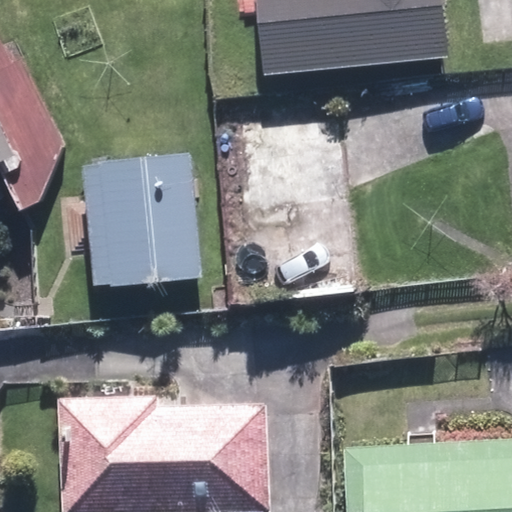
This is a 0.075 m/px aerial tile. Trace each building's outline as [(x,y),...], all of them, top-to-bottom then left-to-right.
[(251,0),(259,82),(443,64),(436,0),(251,0)] [(222,114),(238,289),(350,279),(334,104),(222,114)] [(0,167),(13,160),(0,134),(0,167)] [(104,292),(104,297),(199,286),(186,160),(92,169),(92,174),(77,175),(89,293),(104,292)] [(154,404),(56,407),(58,511),(268,511),(265,411),(154,414),(154,404)] [(511,511),(511,447),(340,456),(342,511),(511,511)]
